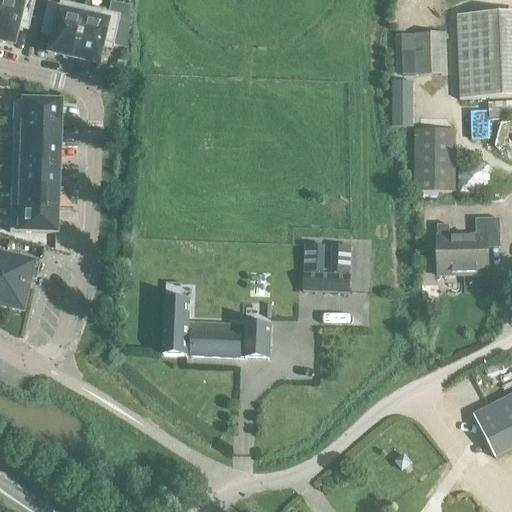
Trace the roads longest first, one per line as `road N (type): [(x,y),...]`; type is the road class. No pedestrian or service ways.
road 1 (residential): [(41,366),(55,353),(89,249),(95,110),(77,85),(0,67)]
road 2 (unclassified): [(201,511),(233,481),(269,486),(304,476),(395,404),(511,340)]
